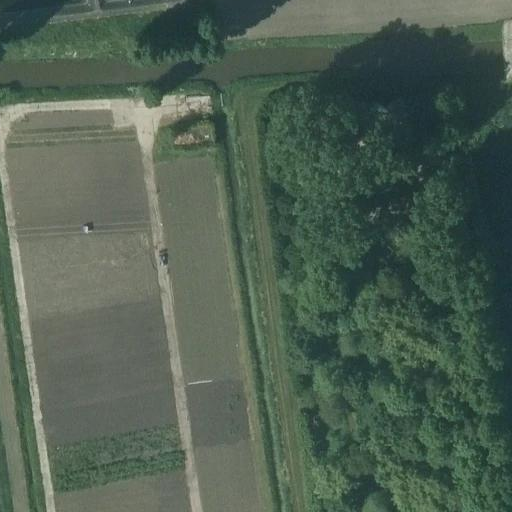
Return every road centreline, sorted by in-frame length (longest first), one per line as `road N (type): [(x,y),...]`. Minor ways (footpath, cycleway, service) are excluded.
road 1 (track): [(53,511),(3,142),(11,117),(32,110),(139,107)]
road 2 (track): [(199,511),(123,0)]
